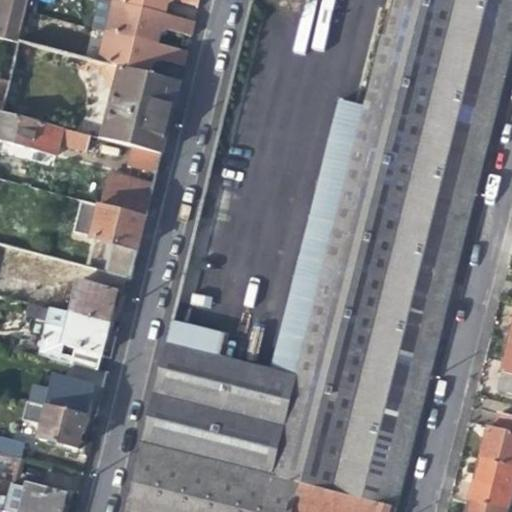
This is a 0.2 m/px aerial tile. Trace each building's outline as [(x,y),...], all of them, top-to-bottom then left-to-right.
[(0,0),(0,39),(15,43),(26,0),(0,0)] [(165,0),(111,0),(110,4),(191,24),(193,15),(194,10),(169,4),(165,0)] [(269,372),(216,359),(163,346),(122,511),(289,511),(297,483),(394,507),(511,35),(511,0),(389,0),(362,109),(337,103),(269,372)] [(188,33),(191,24),(110,4),(103,33),(152,46),(155,36),(161,33),(187,40),(188,33)] [(183,53),(152,46),(103,33),(96,64),(120,70),(144,76),(147,66),(155,63),(180,68),(182,60),(183,53)] [(102,141),(129,148),(158,155),(168,116),(176,85),(144,76),(120,70),(114,94),(111,93),(104,123),(106,124),(102,141)] [(87,137),(0,114),(0,143),(21,148),(52,156),(55,145),(83,152),(87,137)] [(125,165),(154,173),(158,155),(129,148),(125,165)] [(105,178),(98,206),(143,218),(145,208),(150,189),(105,178)] [(134,252),(143,218),(98,206),(86,203),(78,231),(90,234),(89,239),(112,245),(105,272),(128,278),(134,252)] [(76,281),(68,313),(107,323),(112,303),(115,291),(76,281)] [(102,342),(107,323),(68,313),(49,307),(39,355),(96,370),(102,342)] [(223,333),(169,320),(163,346),(216,359),(223,333)] [(511,340),(509,339),(502,364),(496,389),(511,393),(511,340)] [(30,406),(44,409),(82,419),(87,401),(91,386),(53,376),(51,390),(35,387),(30,406)] [(78,434),(82,419),(44,409),(30,406),(25,404),(21,421),(40,426),(36,441),(74,451),(78,434)] [(511,416),(498,413),(494,429),(486,427),(482,442),(478,458),(481,459),(511,466),(511,416)] [(0,438),(0,456),(18,461),(22,444),(0,438)] [(0,473),(13,477),(18,461),(0,456),(0,473)] [(467,500),(470,500),(505,510),(511,481),(511,466),(481,459),(477,475),(475,481),(473,480),(467,500)] [(392,511),(394,507),(297,483),(289,511),(392,511)] [(2,511),(59,511),(61,508),(64,496),(25,485),(24,490),(9,486),(2,511)] [(504,511),(505,510),(470,500),(467,511),(504,511)]
